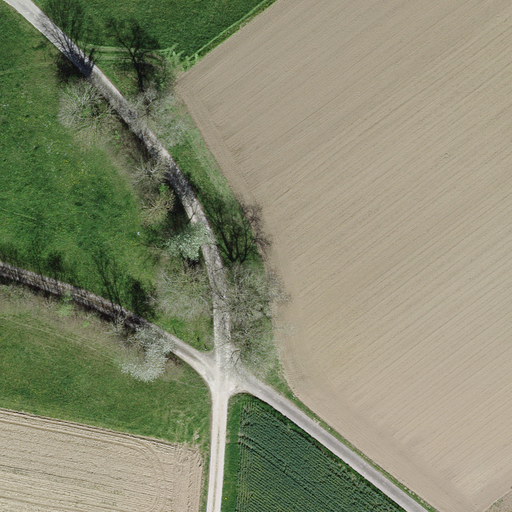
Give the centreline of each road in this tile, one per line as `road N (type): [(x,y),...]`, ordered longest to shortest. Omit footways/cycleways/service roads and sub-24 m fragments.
road 1 (residential): [(211,511),(220,363),(218,301),(203,243),(157,154),(14,0)]
road 2 (track): [(220,363),(418,511)]
road 3 (track): [(220,363),(117,311),(0,268)]
